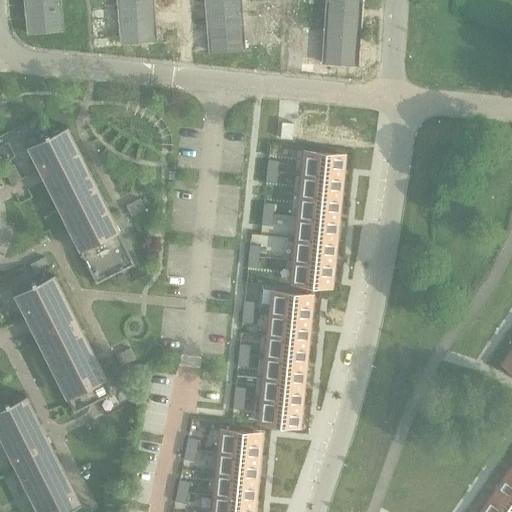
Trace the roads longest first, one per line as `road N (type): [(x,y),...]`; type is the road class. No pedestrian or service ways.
road 1 (residential): [(313,511),(364,337),(402,140),(395,97)]
road 2 (residential): [(15,58),(395,97)]
